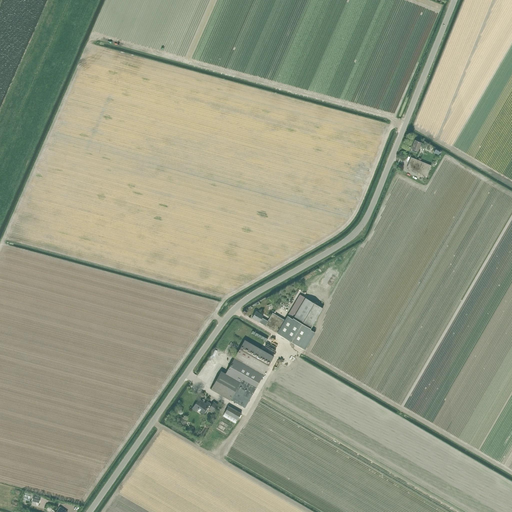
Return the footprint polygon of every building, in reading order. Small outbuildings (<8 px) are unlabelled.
[(415,140),(411,149),(412,149),(411,150),(412,151),(415,152),(416,152),(417,151),(418,151),(420,145),(422,146),(423,143),(415,140)] [(427,177),(431,166),(420,161),(418,160),(411,157),(406,168),(427,177)] [(315,333),(310,330),(323,308),(300,294),(277,333),(305,350),(315,333)] [(277,333),(281,326),(284,320),(272,313),(268,321),(262,318),(263,315),(256,310),(252,318),(259,322),(265,326),(277,333)] [(245,408),(274,356),(244,340),(225,373),(221,371),(211,389),(230,400),(245,408)] [(203,413),(210,403),(207,401),(205,403),(199,398),(192,409),(196,412),(198,410),(203,413)] [(213,412),(218,405),(213,401),(208,409),(213,412)] [(235,424),(238,420),(241,413),(228,406),(225,412),(222,416),(235,424)] [(39,503),(41,497),(33,495),(31,501),(39,503)]
